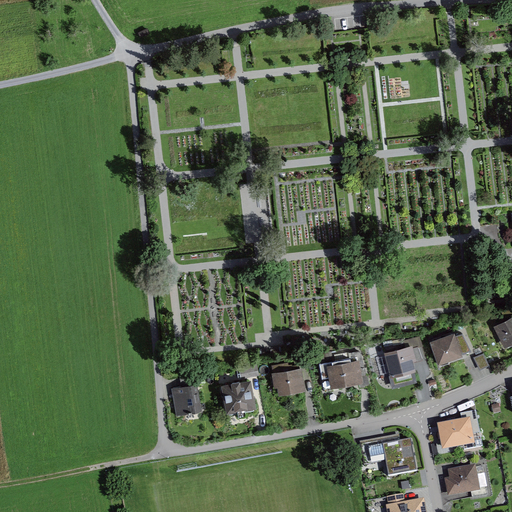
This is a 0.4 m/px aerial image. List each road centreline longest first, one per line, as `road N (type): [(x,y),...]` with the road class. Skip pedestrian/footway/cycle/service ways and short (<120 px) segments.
road 1 (residential): [(128,56),(164,441),(181,450),(418,413)]
road 2 (unclassified): [(128,56),(311,15),(511,0)]
road 3 (track): [(0,83),(128,56),(93,0)]
